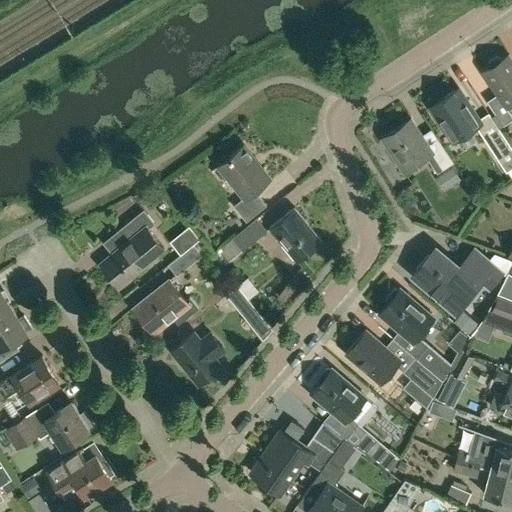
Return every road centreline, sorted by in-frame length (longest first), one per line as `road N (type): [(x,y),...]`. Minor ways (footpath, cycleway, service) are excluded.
road 1 (residential): [(178,474),(366,256),(368,231),(335,125),(342,107),(497,0)]
road 2 (residential): [(178,474),(39,246)]
